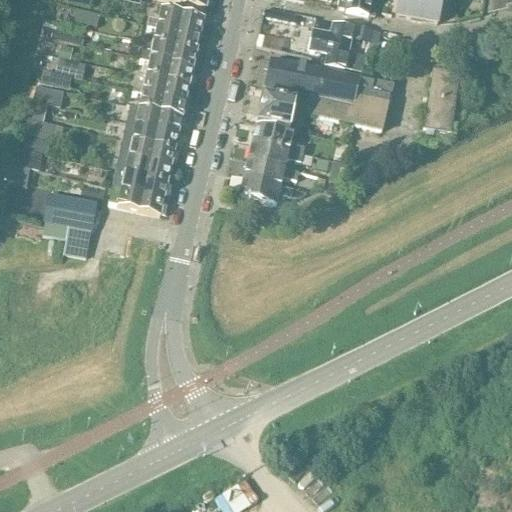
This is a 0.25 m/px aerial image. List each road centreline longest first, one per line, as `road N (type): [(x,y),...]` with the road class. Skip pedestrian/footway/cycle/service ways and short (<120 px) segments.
road 1 (tertiary): [(217,431),(511,284)]
road 2 (tertiary): [(168,304),(239,0)]
road 3 (tertiary): [(168,304),(152,381),(177,451)]
road 4 (tertiary): [(217,431),(178,366),(168,304)]
road 5 (tertiary): [(54,511),(177,451)]
road 6 (residential): [(385,29),(438,46),(511,30)]
